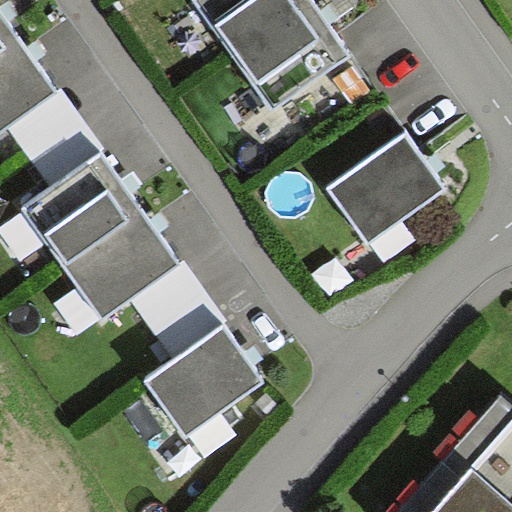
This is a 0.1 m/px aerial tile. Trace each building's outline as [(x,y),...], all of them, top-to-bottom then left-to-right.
[(10,0),(0,7),(0,8),(5,16),(9,21),(19,13),(10,0)] [(193,0),(273,110),(351,55),(330,24),(324,17),(320,11),(311,0),(193,0)] [(329,4),(320,11),(324,17),(330,24),(339,17),(329,4)] [(0,134),(9,128),(60,92),(37,61),(33,55),(27,47),(9,21),(5,16),(0,8),(0,134)] [(39,39),(27,47),(33,55),(37,61),(48,53),(39,39)] [(53,187),(102,152),(106,148),(62,89),(60,92),(9,128),(53,187)] [(405,133),(328,189),(367,243),(445,188),(435,174),(430,168),(426,162),(405,133)] [(53,187),(22,209),(101,320),(130,300),(182,263),(159,233),(153,223),(150,220),(133,196),(125,184),(122,180),(102,152),(53,187)] [(436,155),(426,162),(430,168),(435,174),(445,166),(436,155)] [(134,171),(122,180),(125,184),(133,196),(146,187),(134,171)] [(160,213),(150,220),(153,223),(159,233),(169,225),(160,213)] [(228,321),(184,261),(182,263),(130,300),(173,360),(223,325),(228,321)] [(173,360),(143,381),(184,438),(264,382),(253,366),(246,357),(243,352),(223,325),(173,360)] [(254,345),(243,352),(246,357),(253,366),(263,359),(254,345)] [(511,511),(511,408),(501,398),(398,511),(511,511)]
